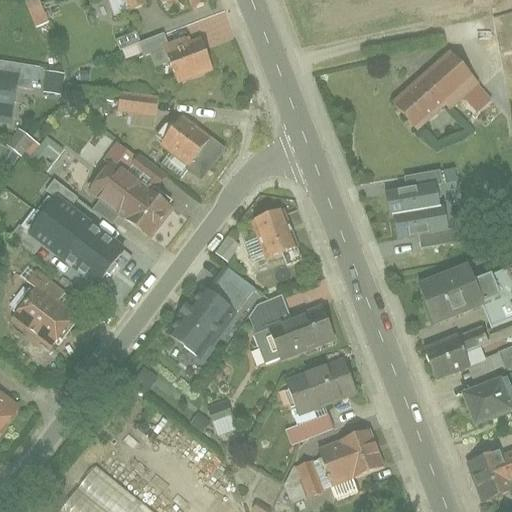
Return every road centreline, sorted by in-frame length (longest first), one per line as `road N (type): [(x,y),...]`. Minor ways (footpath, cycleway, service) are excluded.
road 1 (residential): [(0,499),(252,178),(314,150)]
road 2 (tertiary): [(314,150),(452,511)]
road 3 (tertiary): [(254,0),(314,150)]
